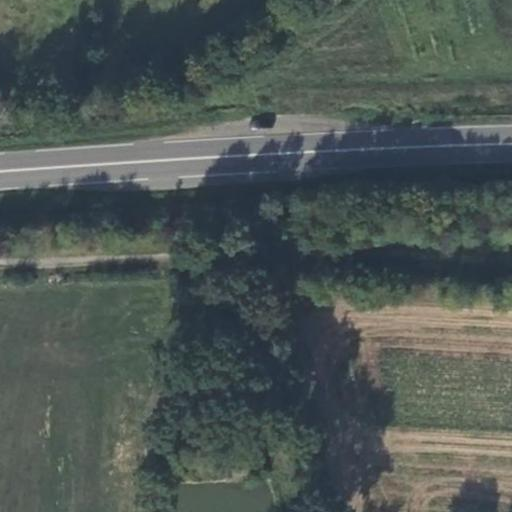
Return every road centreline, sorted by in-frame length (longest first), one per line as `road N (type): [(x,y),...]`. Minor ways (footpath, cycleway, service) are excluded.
road 1 (primary): [(511,146),(0,174)]
road 2 (unknown): [(283,155),(280,93),(322,36),(368,0)]
